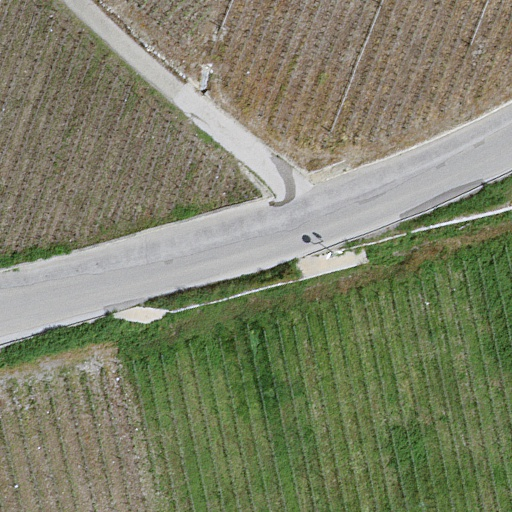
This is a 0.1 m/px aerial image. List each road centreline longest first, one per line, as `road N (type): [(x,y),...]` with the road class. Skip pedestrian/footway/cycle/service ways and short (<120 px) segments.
road 1 (tertiary): [(0,308),(303,221),(511,136)]
road 2 (track): [(303,221),(286,182),(87,0)]
